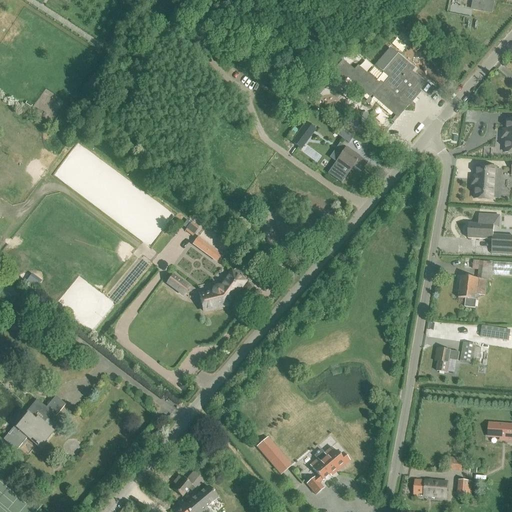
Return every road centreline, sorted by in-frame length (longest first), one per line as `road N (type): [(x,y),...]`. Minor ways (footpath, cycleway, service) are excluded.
road 1 (unclassified): [(109,511),(425,138)]
road 2 (unclassified): [(386,511),(448,169),(425,138)]
road 3 (unclassified): [(425,138),(511,38)]
